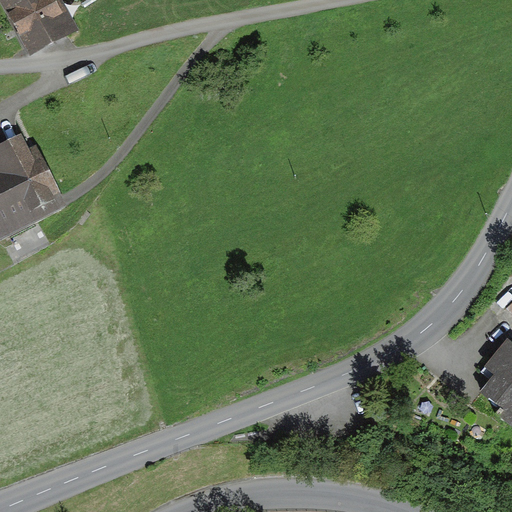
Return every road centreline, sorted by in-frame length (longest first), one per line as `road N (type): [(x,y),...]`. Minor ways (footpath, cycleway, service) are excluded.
road 1 (tertiary): [(0,511),(389,354),(460,291),(511,202)]
road 2 (tertiary): [(413,511),(341,492),(272,490),(184,511)]
